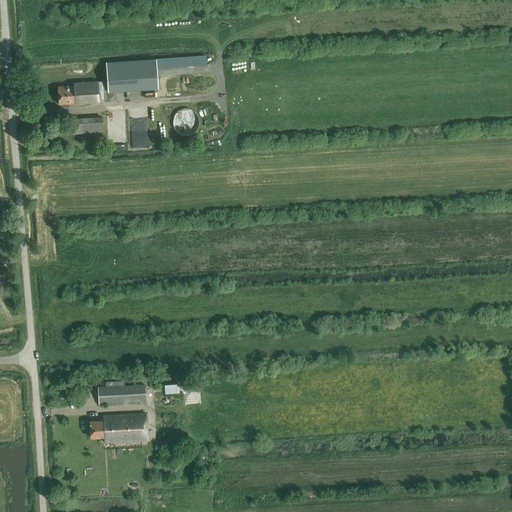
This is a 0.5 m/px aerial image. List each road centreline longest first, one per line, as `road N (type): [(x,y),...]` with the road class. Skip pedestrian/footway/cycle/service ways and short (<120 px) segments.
road 1 (unclassified): [(33,359),(4,0)]
road 2 (unclassified): [(43,511),(33,359)]
